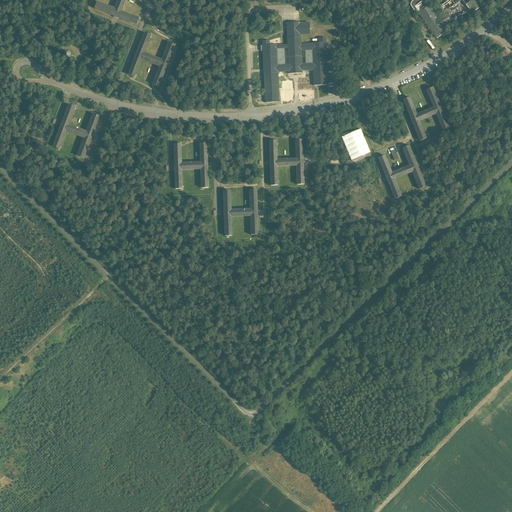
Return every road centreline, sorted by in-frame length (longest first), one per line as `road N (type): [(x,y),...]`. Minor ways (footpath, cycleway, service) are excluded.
road 1 (track): [(511,163),(254,414),(0,167)]
road 2 (residential): [(50,81),(177,114),(309,109),(427,67),(511,6)]
